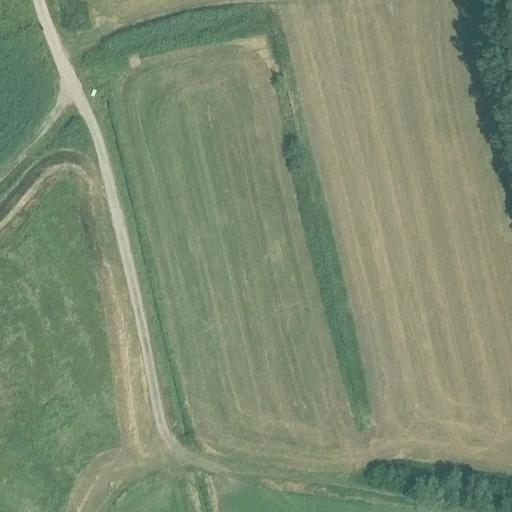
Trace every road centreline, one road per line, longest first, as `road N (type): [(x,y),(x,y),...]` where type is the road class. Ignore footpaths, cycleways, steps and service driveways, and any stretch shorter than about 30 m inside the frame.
road 1 (track): [(70,77),(97,129),(163,431),(188,456)]
road 2 (track): [(511,509),(188,456)]
road 3 (track): [(70,77),(89,39),(289,0)]
road 4 (track): [(0,180),(39,141),(70,77)]
